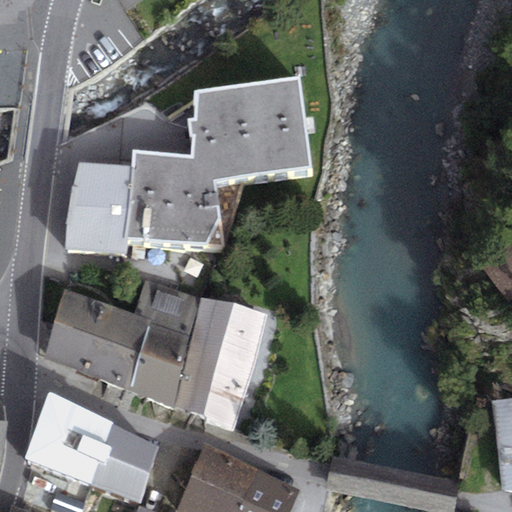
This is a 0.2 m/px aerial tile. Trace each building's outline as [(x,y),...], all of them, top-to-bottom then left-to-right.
[(78,163),(65,252),(123,253),(125,239),(221,247),(214,181),(310,166),(299,78),(195,91),(193,157),(133,152),(131,165),(78,163)] [(508,301),(511,297),(511,246),(507,240),(478,261),(508,301)] [(173,406),(202,297),(144,281),(137,312),(152,318),(129,389),(173,406)] [(152,318),(137,312),(66,287),(46,356),(129,389),(152,318)] [(202,297),(173,406),(234,430),(268,314),(202,297)] [(159,442),(49,392),(26,456),(139,501),(159,442)] [(511,397),(490,400),(502,489),(511,491),(511,397)] [(176,511),(178,511),(239,511),(259,470),(204,446),(176,511)] [(289,511),(300,489),(259,470),(239,511),(289,511)]
